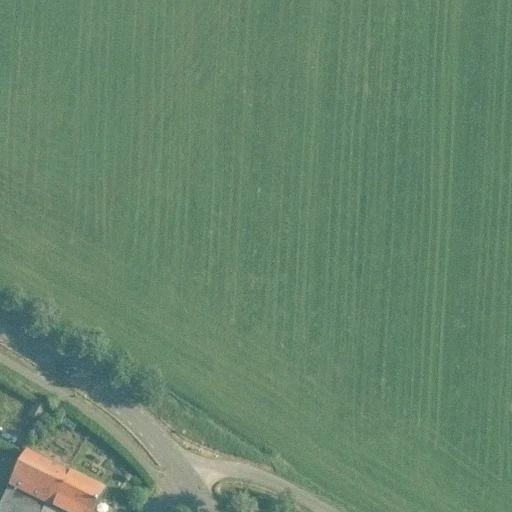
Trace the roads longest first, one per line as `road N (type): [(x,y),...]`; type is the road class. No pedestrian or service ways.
road 1 (tertiary): [(177,467),(153,433),(98,390),(0,333)]
road 2 (unclassified): [(311,511),(225,470),(177,467)]
